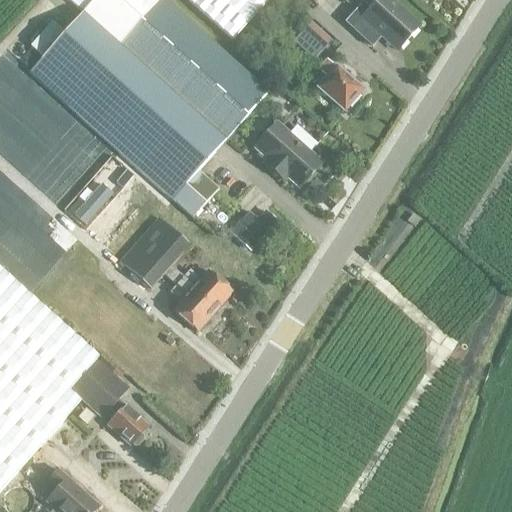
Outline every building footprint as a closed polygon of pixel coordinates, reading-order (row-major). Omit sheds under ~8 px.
[(164,0),(67,0),(82,13),(64,34),(52,22),(30,47),(43,58),(29,73),(74,113),(171,201),(192,219),(219,190),(199,172),(268,93),(164,0)] [(185,0),(231,41),(268,0),(185,0)] [(362,4),(345,23),(372,48),(373,47),(368,43),(375,35),(377,37),(381,37),(397,52),(419,27),(389,0),(379,0),(370,11),(362,4)] [(311,23),(302,34),(293,44),(314,62),(323,52),(332,41),(311,23)] [(338,69),(328,61),(320,70),(329,78),(320,89),(345,111),(364,90),(338,68),(338,69)] [(276,124),(254,149),(268,160),(264,164),(284,181),(287,178),(299,188),(321,163),(276,124)] [(248,213),(231,232),(250,251),(277,223),(264,212),(257,221),(248,213)] [(186,251),(155,224),(138,244),(216,313),(234,293),(210,272),(202,281),(191,271),(185,278),(172,267),(186,251)] [(216,313),(138,244),(121,263),(151,290),(164,275),(177,286),(171,293),(183,303),(175,312),(199,333),(216,313)] [(0,492),(80,402),(68,391),(98,358),(0,270),(0,492)] [(129,447),(148,427),(119,400),(129,388),(101,363),(73,393),(101,419),(110,410),(117,417),(107,427),(129,447)] [(94,511),(98,507),(67,479),(58,471),(46,484),(55,492),(46,503),(56,511),(94,511)]
